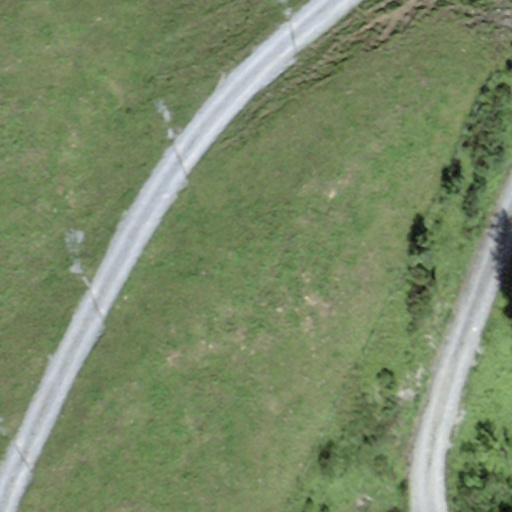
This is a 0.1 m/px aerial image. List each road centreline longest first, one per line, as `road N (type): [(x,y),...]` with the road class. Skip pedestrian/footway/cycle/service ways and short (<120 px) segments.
road 1 (track): [(2,511),(61,365),(137,224),(192,140),(337,0)]
road 2 (track): [(511,204),(432,431),(433,511)]
